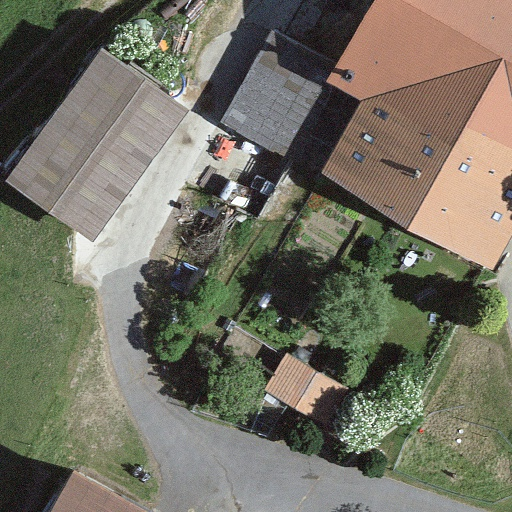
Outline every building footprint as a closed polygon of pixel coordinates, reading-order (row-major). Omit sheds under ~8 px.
[(374,92),(329,164),(469,250),(511,180),(511,0),(376,0),(334,68),(374,92)] [(266,32),(219,114),(287,153),(334,71),(266,32)] [(96,48),(7,176),(94,236),(184,108),(96,48)] [(273,380),(321,409),(336,384),(288,355),(273,380)] [(155,511),(86,473),(64,511),(155,511)]
